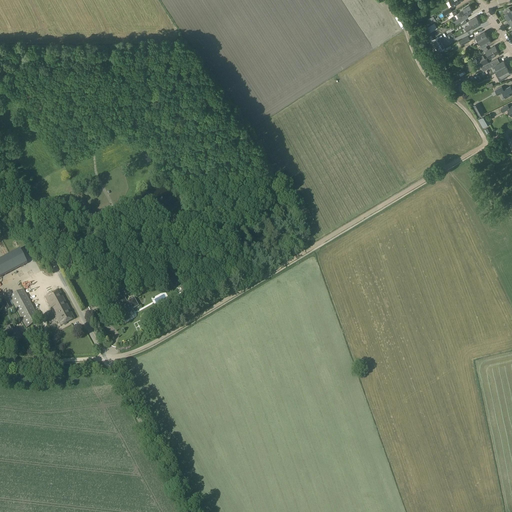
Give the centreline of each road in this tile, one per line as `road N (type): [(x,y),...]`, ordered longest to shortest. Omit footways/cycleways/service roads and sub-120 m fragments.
road 1 (track): [(491,141),(139,350),(13,361)]
road 2 (unclassified): [(188,511),(0,164)]
road 3 (unknown): [(384,0),(408,29),(428,75),(467,108),(484,145)]
